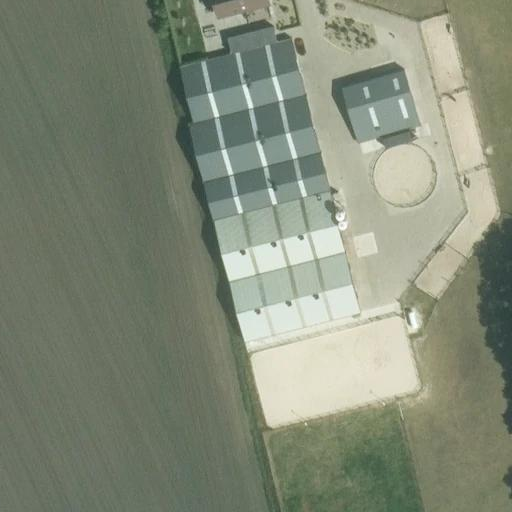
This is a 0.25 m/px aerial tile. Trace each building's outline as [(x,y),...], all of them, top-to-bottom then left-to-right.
[(214,0),(219,15),(270,3),(268,0),(214,0)] [(228,38),(231,53),(277,41),(273,26),(228,38)] [(292,38),(183,65),(197,119),(192,121),(214,208),(327,179),(292,38)] [(343,86),(359,141),(420,124),(404,68),(343,86)] [(360,310),(330,189),(214,218),(244,339),(360,310)]
